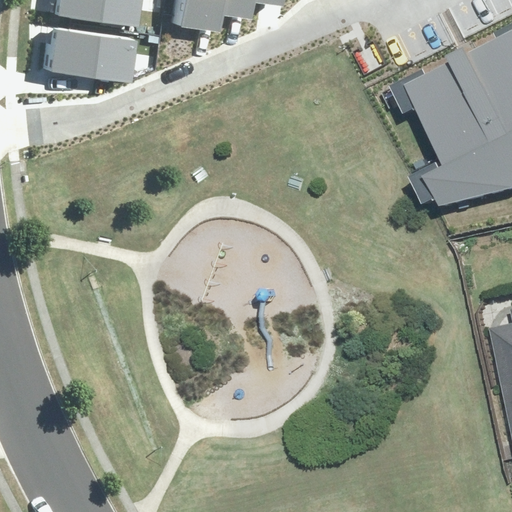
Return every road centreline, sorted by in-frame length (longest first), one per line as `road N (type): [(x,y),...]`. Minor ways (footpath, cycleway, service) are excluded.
road 1 (residential): [(0,136),(79,118),(374,0)]
road 2 (residential): [(81,511),(0,337)]
